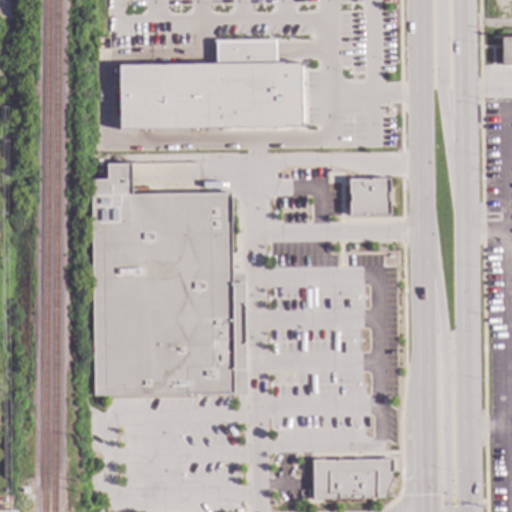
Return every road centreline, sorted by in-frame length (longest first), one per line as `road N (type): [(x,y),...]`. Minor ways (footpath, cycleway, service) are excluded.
road 1 (primary): [(423,221),(444,323),(446,511)]
road 2 (primary): [(469,511),(465,232)]
road 3 (primary): [(465,232),(465,0)]
road 4 (primary): [(416,0),(423,221)]
road 5 (primary): [(423,221),(426,422)]
road 6 (primary): [(465,147),(442,96),(440,0)]
